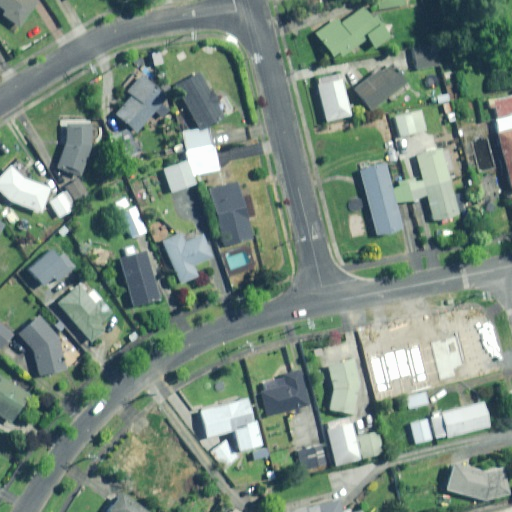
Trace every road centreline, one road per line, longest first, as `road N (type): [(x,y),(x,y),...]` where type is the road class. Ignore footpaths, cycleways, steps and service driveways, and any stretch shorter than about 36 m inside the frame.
road 1 (residential): [(326,302),(196,340),(149,366),(69,441),(26,511)]
road 2 (residential): [(326,302),(256,7)]
road 3 (residential): [(256,7),(118,30),(0,101)]
road 4 (residential): [(509,268),(326,302)]
